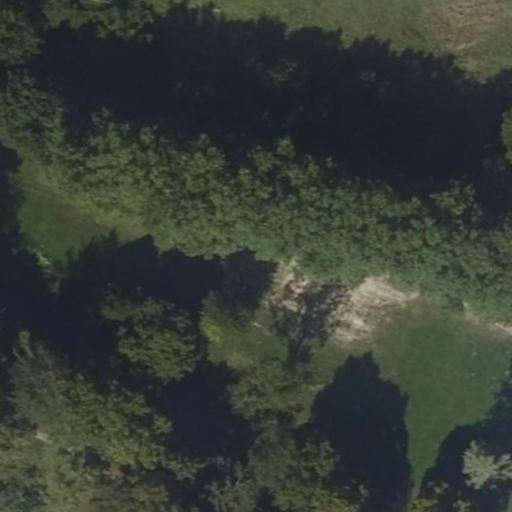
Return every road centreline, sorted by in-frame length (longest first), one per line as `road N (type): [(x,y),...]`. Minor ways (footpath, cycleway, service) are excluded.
road 1 (residential): [(0,76),(511,217)]
road 2 (track): [(0,131),(259,208),(511,257)]
road 3 (track): [(0,429),(153,511)]
road 4 (track): [(511,329),(498,324),(476,273),(486,251),(479,212)]
